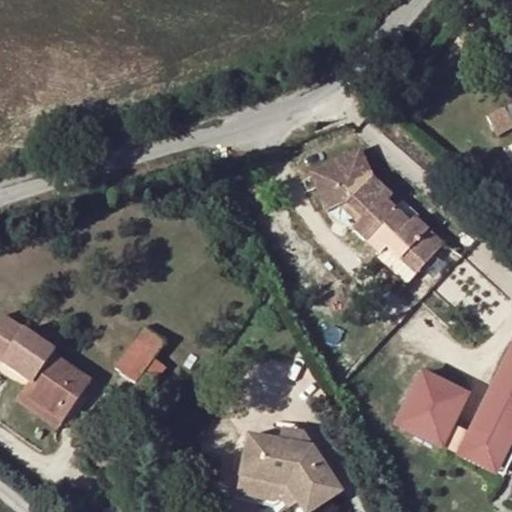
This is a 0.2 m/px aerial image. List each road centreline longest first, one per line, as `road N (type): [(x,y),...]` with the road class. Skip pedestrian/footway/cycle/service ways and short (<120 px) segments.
road 1 (unclassified): [(422,0),(326,80),(0,188)]
road 2 (unknown): [(268,401),(318,432),(359,511)]
